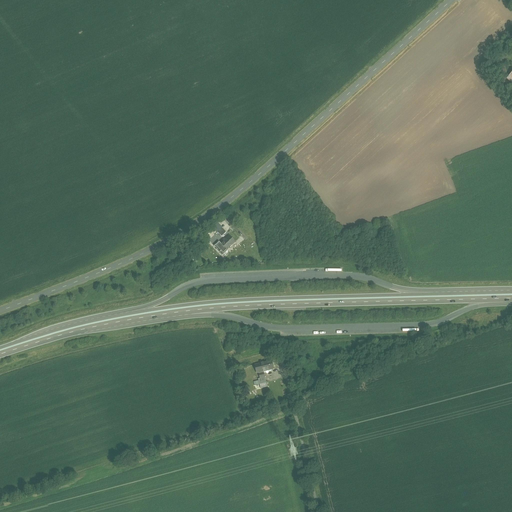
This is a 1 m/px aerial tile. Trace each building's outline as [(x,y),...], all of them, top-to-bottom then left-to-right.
[(222,228),(217,233),(221,237),(226,233),(222,228)] [(227,251),(235,243),(229,237),(226,240),(224,238),(219,243),(227,251)] [(227,251),(219,243),(214,248),(217,250),(216,251),(222,257),(227,251)] [(272,361),(255,365),(257,373),(274,369),(272,361)] [(264,373),(259,374),(260,378),(258,379),(260,384),(267,383),(264,373)]
